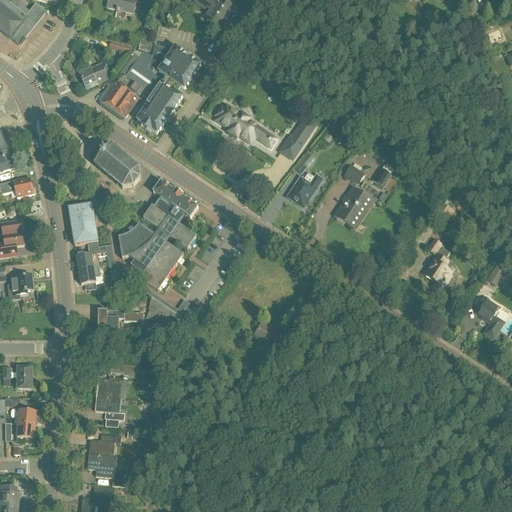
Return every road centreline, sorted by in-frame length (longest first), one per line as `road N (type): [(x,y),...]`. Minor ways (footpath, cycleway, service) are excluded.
road 1 (secondary): [(511,397),(154,159)]
road 2 (secondary): [(64,350),(57,235),(33,110)]
road 3 (residential): [(154,159),(266,0)]
